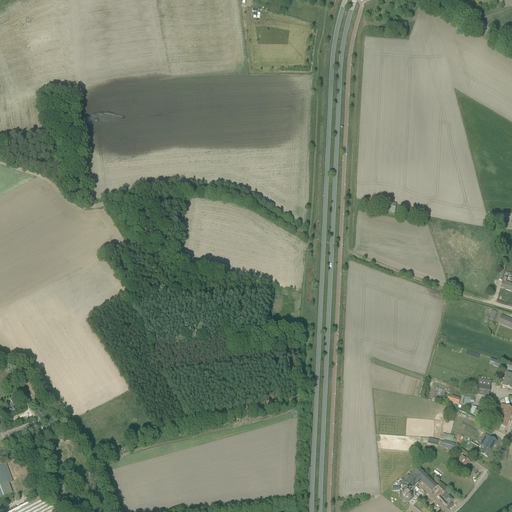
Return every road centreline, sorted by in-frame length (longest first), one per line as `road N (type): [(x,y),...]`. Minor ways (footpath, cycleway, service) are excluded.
road 1 (secondary): [(319,511),(342,39),(354,0)]
road 2 (secondary): [(344,0),(330,79),(311,511)]
road 3 (track): [(0,161),(55,181),(79,205),(175,189),(218,191),(307,234)]
road 4 (track): [(95,464),(162,439),(286,411),(298,391)]
road 5 (track): [(0,326),(95,464),(117,511)]
road 6 (track): [(342,249),(511,308)]
